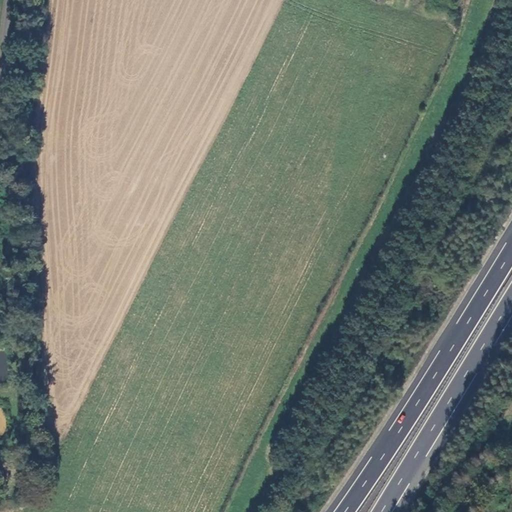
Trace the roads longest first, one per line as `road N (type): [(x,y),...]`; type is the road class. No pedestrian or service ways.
road 1 (motorway): [(511,258),(347,511)]
road 2 (motorway): [(384,511),(511,306)]
